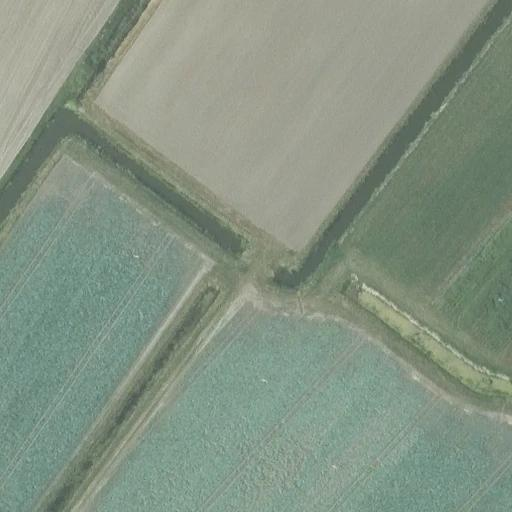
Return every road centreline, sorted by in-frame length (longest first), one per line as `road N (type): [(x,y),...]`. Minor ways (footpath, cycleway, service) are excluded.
road 1 (track): [(355,260),(313,305),(280,301),(243,281),(385,104)]
road 2 (track): [(243,281),(81,511)]
